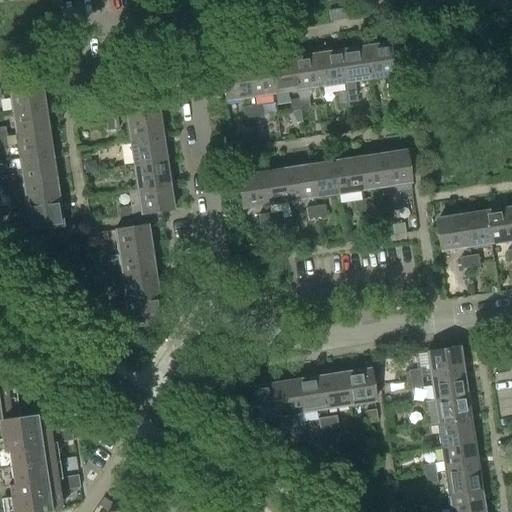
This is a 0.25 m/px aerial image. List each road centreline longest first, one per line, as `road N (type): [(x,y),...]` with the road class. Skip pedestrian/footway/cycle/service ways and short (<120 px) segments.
road 1 (residential): [(211,309),(218,264),(178,0)]
road 2 (residential): [(511,313),(298,341),(211,309)]
road 3 (residential): [(147,413),(0,305)]
road 4 (residential): [(293,511),(147,413)]
road 5 (residential): [(147,413),(211,309)]
